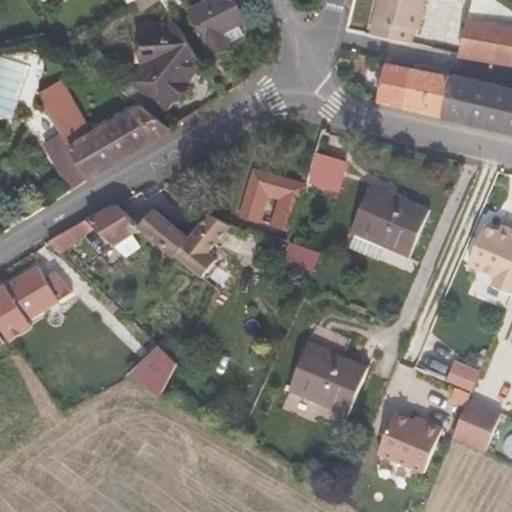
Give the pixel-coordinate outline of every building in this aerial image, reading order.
[(167,2),(165,0),(148,0),(139,6),(146,16),(167,2)] [(187,5),(184,0),(165,0),(167,2),(175,13),(187,5)] [(216,60),(230,50),(225,41),(244,29),(247,27),(230,0),(229,0),(192,21),(216,60)] [(387,0),(379,35),(416,46),(420,32),(425,33),(433,0),(387,0)] [(194,67),(205,60),(182,26),(172,32),(147,33),(150,62),(136,79),(172,105),(179,97),(182,98),(195,82),(184,72),(192,64),(194,67)] [(225,41),(230,50),(249,38),(244,29),(225,41)] [(505,67),(511,68),(511,30),(471,30),(464,61),(505,67)] [(388,92),(385,103),(447,119),(457,85),(394,71),(393,77),(385,78),(382,88),(388,92)] [(149,109),(162,117),(172,105),(136,79),(127,91),(149,109)] [(447,119),(487,129),(498,94),(457,85),(447,119)] [(487,129),(511,134),(511,96),(498,94),(487,129)] [(74,192),(177,130),(162,117),(149,109),(92,141),(68,101),(51,111),(66,137),(50,148),(74,192)] [(346,159),(318,150),(311,179),(338,188),(346,159)] [(281,224),(297,229),(309,185),(260,167),(246,213),(260,218),(269,186),(291,193),(281,224)] [(363,227),(389,238),(419,249),(436,203),(377,179),(359,225),(363,227)] [(120,204),(56,242),(68,254),(104,231),(117,244),(133,234),(144,227),(143,225),(120,204)] [(144,227),(179,256),(180,255),(201,273),(218,254),(210,245),(233,220),(211,213),(187,238),(159,212),(143,225),(144,227)] [(382,255),(389,238),(363,227),(356,243),(382,255)] [(142,249),(133,234),(117,244),(127,259),(142,249)] [(511,240),(499,236),(495,246),(511,251),(511,240)] [(511,309),(511,251),(495,246),(486,242),(470,282),(499,293),(495,303),(511,309)] [(286,277),(310,286),(324,257),(297,248),(286,277)] [(38,325),(34,319),(72,295),(64,282),(54,287),(40,267),(0,291),(0,316),(16,339),(38,325)] [(0,329),(0,346),(8,341),(0,329)] [(352,415),(374,369),(316,342),(295,389),(352,415)] [(151,386),(164,394),(180,364),(164,349),(131,374),(151,386)] [(457,359),(448,379),(475,390),(483,369),(457,359)] [(511,414),(511,403),(482,391),(467,429),(499,443),(511,414)] [(374,426),(387,430),(397,405),(384,400),(374,426)] [(457,420),(441,413),(439,417),(428,413),(409,406),(393,445),(440,465),(457,420)] [(439,417),(441,413),(429,408),(428,413),(439,417)]
